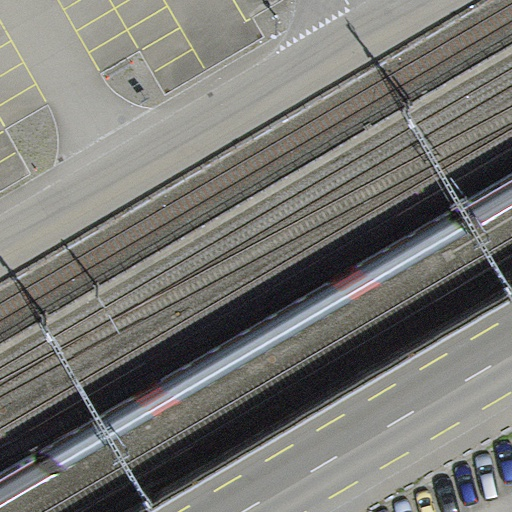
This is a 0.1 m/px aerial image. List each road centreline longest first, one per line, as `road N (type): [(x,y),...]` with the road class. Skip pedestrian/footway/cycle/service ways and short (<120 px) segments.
road 1 (residential): [(358,19),(0,233)]
road 2 (primary): [(243,511),(511,354)]
